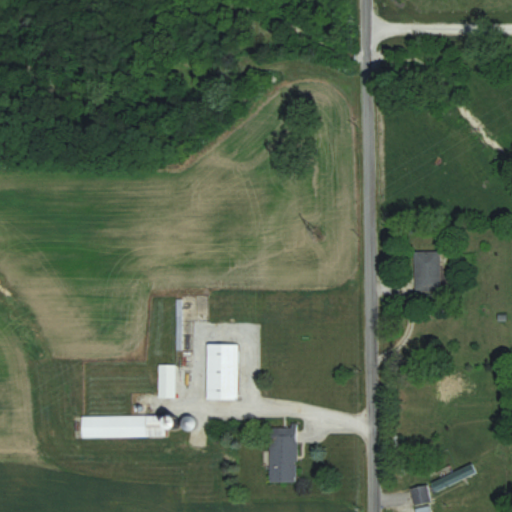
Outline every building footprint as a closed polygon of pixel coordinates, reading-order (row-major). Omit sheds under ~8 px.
[(416,291),(442,291),(442,251),(416,251),(416,291)] [(240,399),(240,342),(208,342),(208,399),(240,399)] [(161,396),(174,396),(174,377),(161,377),(161,396)] [(82,436),(167,435),(167,426),(175,426),(174,414),(82,415),(82,436)] [(298,423),(271,423),(271,482),(298,482),(298,423)] [(477,472),(473,463),(432,482),(436,492),(477,472)] [(415,504),(432,502),(429,484),(412,487),(415,504)]
